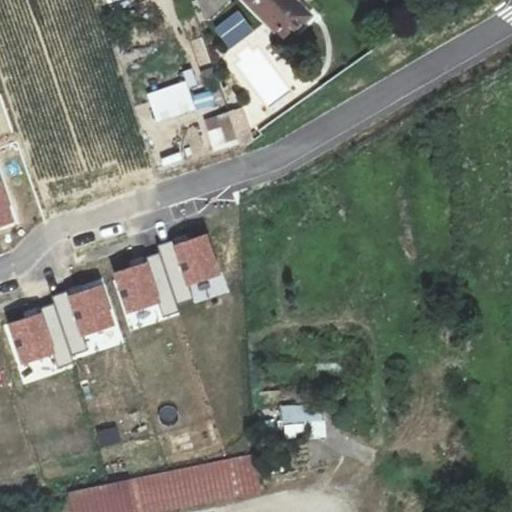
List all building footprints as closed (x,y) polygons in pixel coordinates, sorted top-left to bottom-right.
[(247,0),(283,38),(311,13),(297,0),(247,0)] [(217,29),(230,47),(252,31),(238,12),(217,29)] [(147,92),(154,122),(194,114),(187,83),(147,92)] [(244,108),(203,120),(212,153),(254,141),(244,108)] [(1,184),(0,183),(0,226),(13,222),(1,184)] [(114,275),(126,312),(160,302),(164,313),(177,309),(175,303),(189,298),(185,284),(216,275),(205,236),(170,247),(170,244),(158,247),(160,255),(147,259),(148,264),(114,275)] [(10,325),(22,363),(56,352),(60,363),(73,359),(71,353),(86,349),(81,335),(113,325),(101,286),(67,297),(66,294),(54,298),(56,306),(43,310),(45,315),(10,325)] [(310,439),(326,436),(322,413),(305,417),(310,439)] [(249,457),(75,492),(78,511),(157,511),(247,495),(249,457)]
